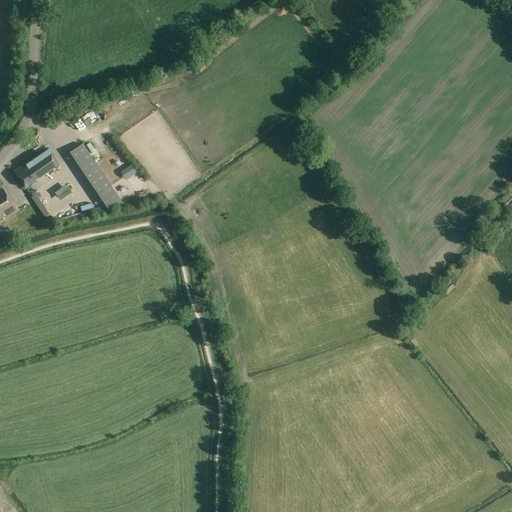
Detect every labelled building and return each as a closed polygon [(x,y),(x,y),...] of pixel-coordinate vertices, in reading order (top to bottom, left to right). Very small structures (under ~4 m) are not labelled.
[(96,98),(101,110),(114,104),(109,93),(96,98)] [(68,130),(78,124),(74,116),(64,122),(68,130)] [(108,209),(121,200),(83,144),(70,153),(108,209)] [(25,187),(59,164),(48,148),(14,171),(25,187)] [(68,179),(55,187),(60,196),(73,188),(68,179)] [(0,219),(17,209),(12,203),(10,199),(3,189),(0,190),(0,219)]
